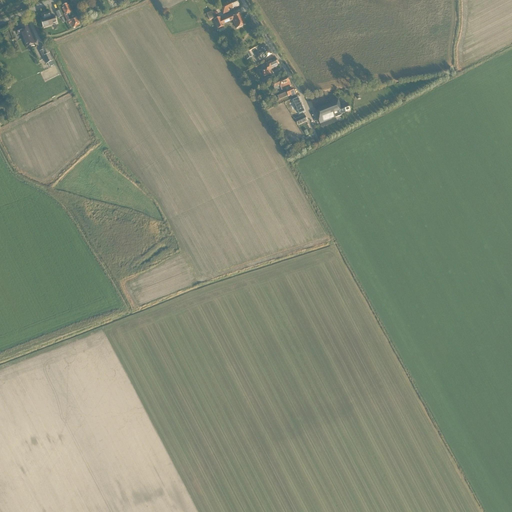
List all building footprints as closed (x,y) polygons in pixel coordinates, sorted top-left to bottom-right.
[(234,2),(233,0),(232,0),(219,6),(223,15),(229,12),(229,11),(233,9),(239,6),(237,1),(234,2)] [(67,6),(67,5),(62,7),(63,8),(62,9),(65,14),(63,14),(68,25),(71,23),(74,28),(79,25),(78,23),(81,21),(79,17),(76,19),(76,18),(69,21),(66,15),(72,12),(69,6),(67,6)] [(55,17),(52,18),(50,12),(41,15),(42,19),(40,19),(43,27),(57,23),(55,17)] [(215,18),(212,12),(207,14),(209,20),(215,18)] [(220,18),(214,21),(218,29),(223,27),(222,24),(232,20),(236,29),(245,25),(240,14),(233,18),(232,16),(221,21),(220,18)] [(27,28),(25,22),(18,25),(20,29),(16,31),(17,35),(21,33),(25,45),(27,48),(36,44),(35,41),(29,27),(27,28)] [(54,65),(52,61),(45,47),(42,49),(43,51),(40,52),(46,65),(48,64),(50,67),(54,65)] [(257,58),(260,56),(262,55),(264,59),(272,55),(267,47),(259,51),(261,54),(259,55),(258,53),(255,55),(257,58)] [(238,66),(246,63),(244,58),(240,60),(239,58),(235,60),(238,66)] [(266,63),(268,67),(261,70),(264,77),(271,74),(269,70),(279,66),(276,60),(271,62),(270,61),(266,63)] [(271,72),(274,76),(280,72),(278,68),(271,72)] [(291,86),(287,78),(278,82),(278,81),(272,84),(273,88),(279,85),(281,90),(291,86)] [(291,95),(292,97),(295,96),(292,89),(277,96),(279,100),(291,95)] [(341,107),(338,99),(314,108),(320,125),(336,119),(336,118),(342,116),(341,114),(350,111),(348,104),(343,106),(341,107)] [(295,119),(298,126),(307,122),(304,115),(295,119)]
